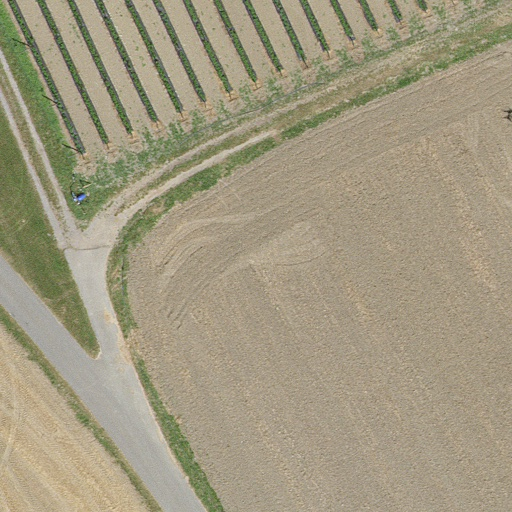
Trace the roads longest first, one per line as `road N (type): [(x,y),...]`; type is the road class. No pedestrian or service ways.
road 1 (track): [(93,272),(117,211),(511,23)]
road 2 (track): [(0,78),(93,272),(126,425)]
road 3 (residential): [(193,511),(0,281)]
